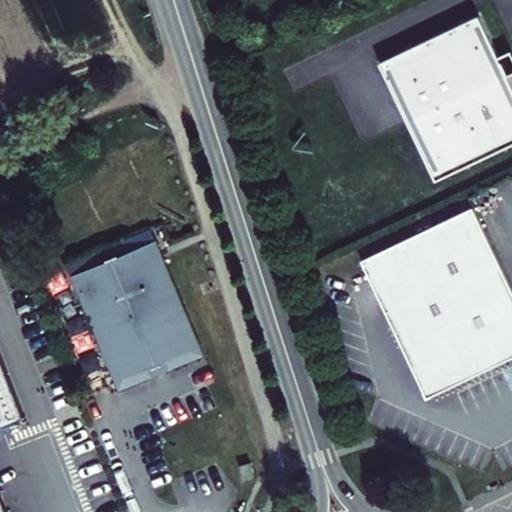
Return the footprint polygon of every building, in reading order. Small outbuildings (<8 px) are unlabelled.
[(481,14),(380,62),(408,121),(435,178),(511,141),(511,71),(509,73),(481,14)] [(511,357),(511,283),(476,206),(363,259),(368,269),(428,398),(447,388),(511,357)] [(160,242),(75,274),(120,389),(204,356),(165,255),(160,242)] [(0,346),(0,511),(11,511),(0,482),(0,431),(29,420),(0,346)] [(244,481),(255,477),(250,463),(239,466),(244,481)]
